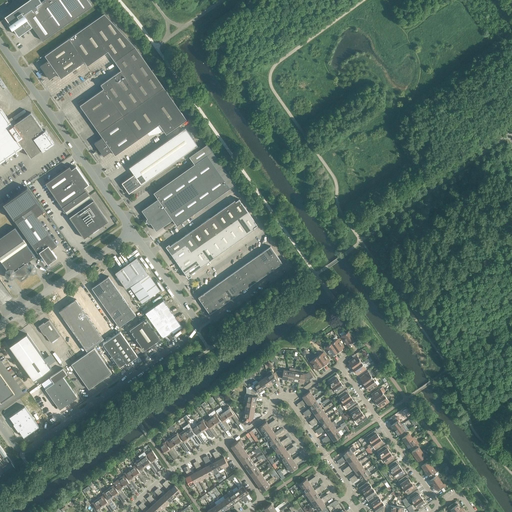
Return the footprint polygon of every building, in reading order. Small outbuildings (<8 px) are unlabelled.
[(10,14),(4,16),(8,22),(9,22),(11,24),(14,28),(13,28),(19,36),(32,27),(42,41),(60,28),(76,17),(92,6),(87,0),(44,0),(42,2),(40,0),(28,0),(16,8),(17,9),(14,11),(10,14)] [(135,47),(105,12),(44,54),(47,59),(39,65),(49,78),(57,72),(60,77),(84,61),(87,65),(107,50),(121,70),(100,84),(103,88),(80,105),(99,132),(102,137),(94,143),(103,156),(111,150),(115,155),(159,124),(166,134),(186,120),(135,47)] [(0,107),(0,162),(24,146),(31,157),(42,149),(43,151),(55,143),(45,130),(44,131),(31,112),(13,125),(0,107)] [(197,145),(185,128),(129,167),(134,174),(122,183),(129,193),(141,184),(141,185),(197,145)] [(158,199),(142,210),(147,218),(147,219),(146,219),(146,220),(146,221),(148,223),(149,223),(150,223),(156,231),(172,219),(177,226),(230,188),(235,184),(207,144),(189,157),(194,164),(153,193),(158,199)] [(45,183),(67,214),(91,197),(84,187),(88,184),(76,166),(71,169),(69,166),(45,183)] [(27,187),(3,204),(14,220),(37,253),(39,251),(48,263),(52,260),(56,257),(51,250),(57,245),(37,216),(44,211),(27,187)] [(108,221),(91,197),(67,214),(84,238),(108,221)] [(235,200),(227,206),(170,245),(169,244),(166,246),(188,278),(191,276),(190,274),(255,229),(254,227),(257,225),(239,199),(235,201),(235,200)] [(0,238),(0,259),(7,270),(6,271),(6,272),(5,272),(5,273),(5,274),(5,275),(5,276),(6,276),(6,277),(7,278),(8,279),(9,279),(10,280),(11,280),(12,280),(12,279),(13,279),(14,279),(14,278),(15,278),(15,277),(22,281),(26,278),(29,274),(33,274),(34,273),(35,274),(35,273),(35,274),(36,273),(36,272),(37,271),(37,270),(37,269),(37,268),(37,267),(37,266),(36,266),(36,265),(35,265),(35,264),(34,264),(33,264),(32,264),(33,259),(35,257),(15,228),(0,238)] [(270,246),(264,250),(198,297),(210,314),(282,263),(270,246)] [(126,289),(130,287),(142,303),(160,290),(137,257),(115,273),(126,289)] [(108,276),(100,282),(92,288),(119,327),(136,315),(108,276)] [(76,299),(67,305),(71,310),(79,304),(76,299)] [(145,313),(150,320),(163,338),(181,325),(163,300),(145,313)] [(79,304),(71,310),(74,315),(83,309),(79,304)] [(67,305),(59,311),(62,316),(71,310),(67,305)] [(83,309),(74,315),(78,320),(86,314),(83,309)] [(71,310),(62,316),(66,321),(74,315),(71,310)] [(86,314),(78,320),(81,325),(90,319),(86,314)] [(74,315),(66,321),(69,326),(78,320),(74,315)] [(146,317),(129,329),(144,350),(161,338),(146,317)] [(90,319),(81,325),(85,330),(93,324),(90,319)] [(51,343),(60,336),(49,320),(44,323),(43,323),(44,323),(43,323),(38,326),(44,335),(45,335),(44,335),(45,334),(51,343)] [(78,320),(69,326),(73,331),(81,325),(78,320)] [(93,324),(85,330),(88,335),(96,329),(93,324)] [(81,325),(73,331),(76,336),(85,330),(81,325)] [(96,329),(88,335),(92,340),(100,334),(96,329)] [(85,330),(76,336),(80,341),(88,335),(85,330)] [(349,331),(341,336),(347,345),(351,342),(352,343),(354,341),(350,335),(352,334),(349,331)] [(120,332),(111,338),(103,344),(112,356),(110,357),(112,356),(119,367),(125,363),(126,364),(127,364),(126,364),(137,356),(120,332)] [(51,368),(27,334),(19,339),(17,340),(17,341),(9,346),(34,381),(51,368)] [(100,334),(92,340),(95,345),(104,339),(100,334)] [(88,335),(80,341),(83,346),(92,340),(88,335)] [(338,338),(331,343),(338,353),(341,351),(340,350),(344,347),(338,338)] [(92,340),(83,346),(87,351),(95,345),(92,340)] [(338,353),(331,343),(324,348),(330,356),(335,353),(335,355),(338,353)] [(112,373),(94,348),(71,364),(89,389),(112,373)] [(323,352),(316,357),(323,367),(326,365),(325,363),(329,361),(323,352)] [(350,366),(352,369),(361,362),(356,355),(348,361),(351,366),(350,366)] [(323,367),(316,357),(310,362),(316,370),(320,367),(321,368),(323,367)] [(366,369),(361,362),(352,369),(353,372),(355,371),(357,375),(366,369)] [(67,373),(63,368),(50,377),(54,382),(45,389),(60,409),(77,397),(63,377),(67,373)] [(267,373),(267,375),(272,383),(277,380),(277,379),(279,377),(278,371),(274,373),(271,369),(267,373)] [(283,372),(278,371),(279,377),(282,377),(282,378),(287,379),(289,371),(283,370),(283,372)] [(14,393),(0,372),(0,401),(0,402),(14,393)] [(313,377),(309,372),(306,374),(305,373),(299,372),(298,381),(304,382),(306,382),(313,377)] [(361,383),(363,385),(373,379),(368,372),(360,378),(362,382),(361,383)] [(327,380),(332,387),(340,381),(337,377),(338,376),(337,374),(327,380)] [(272,383),(267,375),(263,379),(268,386),(272,383)] [(268,386),(263,379),(258,382),(264,389),(268,386)] [(377,385),(373,379),(363,385),(365,388),(366,387),(369,391),(377,385)] [(343,386),(340,381),(332,387),(337,394),(346,387),(344,385),(343,386)] [(264,389),(258,382),(254,385),(255,387),(250,390),(256,393),(258,391),(259,392),(264,389)] [(244,399),(246,400),(255,402),(256,396),(255,396),(256,393),(250,390),(247,388),(246,394),(245,396),(245,398),(244,399)] [(373,399),(375,402),(384,395),(379,388),(371,394),(374,398),(373,399)] [(338,396),(343,402),(351,397),(348,392),(349,392),(347,389),(338,396)] [(302,396),(304,399),(301,401),(302,403),(313,396),(309,391),(302,396)] [(389,402),(384,395),(375,402),(376,404),(378,403),(381,408),(389,402)] [(316,400),(313,396),(302,403),(303,405),(307,403),(309,405),(316,400)] [(354,401),(351,397),(343,402),(347,409),(357,403),(355,400),(354,401)] [(319,404),(316,400),(309,405),(310,408),(306,410),(308,412),(319,404)] [(321,403),(319,404),(308,412),(309,415),(313,412),(315,414),(322,409),(325,407),(321,403)] [(349,411),(353,418),(361,412),(358,408),(360,407),(358,404),(349,411)] [(24,437),(34,430),(39,426),(25,406),(10,417),(14,423),(13,424),(17,429),(18,431),(19,430),(24,437)] [(241,423),(229,406),(223,410),(229,418),(232,416),(238,425),(241,423)] [(325,413),(322,409),(315,414),(316,416),(313,419),(314,421),(325,413)] [(223,410),(217,414),(227,429),(229,431),(231,429),(225,421),(229,418),(223,410)] [(254,413),(245,411),(244,417),(240,419),(244,425),(251,420),(252,418),(253,418),(254,413)] [(364,416),(361,412),(353,418),(358,424),(367,418),(366,415),(364,416)] [(216,413),(210,417),(216,425),(219,423),(225,431),(227,429),(217,414),(216,413)] [(328,418),(325,413),(314,421),(316,423),(319,421),(321,423),(328,418)] [(210,417),(204,421),(214,436),(215,436),(216,438),(218,436),(212,427),(216,425),(210,417)] [(398,417),(389,423),(394,430),(401,425),(398,420),(399,419),(398,417)] [(332,422),(328,418),(321,423),(323,425),(319,428),(321,430),(332,422)] [(203,419),(197,424),(203,432),(206,429),(212,438),(214,436),(204,421),(203,419)] [(272,421),(268,424),(266,421),(259,427),(256,428),(260,433),(273,424),(272,421)] [(334,421),(332,422),(321,430),(322,432),(326,430),(327,432),(335,427),(337,425),(334,421)] [(182,428),(184,430),(190,438),(193,436),(199,445),(202,443),(191,428),(188,424),(182,428)] [(203,432),(197,424),(191,428),(202,443),(203,444),(205,442),(199,434),(203,432)] [(275,426),(273,424),(260,433),(263,437),(265,436),(273,431),(271,428),(275,426)] [(404,429),(401,425),(394,430),(399,437),(400,436),(405,433),(404,432),(403,430),(404,429)] [(338,431),(335,427),(327,432),(329,434),(325,437),(327,439),(338,431)] [(366,436),(371,443),(379,437),(376,433),(377,432),(376,429),(366,436)] [(184,430),(178,434),(178,435),(189,449),(190,451),(192,449),(187,441),(190,438),(184,430)] [(278,430),(274,433),(273,431),(265,436),(263,437),(266,442),(268,440),(276,435),(279,433),(278,430)] [(341,436),(338,431),(327,439),(328,441),(332,438),(334,441),(341,436)] [(406,432),(404,432),(405,433),(400,436),(405,442),(412,437),(409,433),(407,434),(406,432)] [(177,433),(171,437),(177,445),(180,443),(186,451),(189,449),(178,435),(178,434),(177,433)] [(281,435),(279,433),(276,435),(268,440),(266,442),(269,446),(271,445),(279,439),(277,437),(281,435)] [(177,445),(171,437),(165,441),(177,458),(179,456),(174,447),(177,445)] [(382,441),(379,437),(371,443),(376,450),(385,443),(383,440),(382,441)] [(415,442),(412,437),(405,442),(410,449),(415,445),(414,443),(415,442)] [(284,439),(280,442),(279,439),(271,445),(275,449),(282,444),(285,442),(284,439)] [(244,444),(240,440),(238,441),(231,446),(234,451),(241,446),(244,444)] [(177,458),(165,441),(159,445),(165,454),(168,451),(174,460),(177,458)] [(287,444),(285,442),(282,444),(275,449),(278,454),(285,448),(283,446),(287,444)] [(377,451),(382,458),(390,452),(387,448),(388,447),(386,444),(377,451)] [(417,448),(415,445),(410,449),(415,456),(422,451),(419,447),(417,448)] [(245,450),(241,446),(234,451),(237,455),(245,450)] [(290,448),(287,451),(285,448),(278,454),(281,458),(288,453),(292,450),(290,448)] [(342,453),(344,456),(341,458),(342,460),(353,453),(350,448),(342,453)] [(158,459),(152,450),(146,455),(158,471),(160,469),(154,461),(158,459)] [(248,455),(245,450),(237,455),(240,460),(248,455)] [(293,452),(292,450),(288,453),(281,458),(284,462),(291,457),(290,455),(293,452)] [(425,456),(422,451),(415,456),(420,463),(425,459),(424,457),(425,456)] [(393,456),(390,452),(382,458),(386,465),(396,458),(394,455),(393,456)] [(356,457),(353,453),(342,460),(344,462),(347,460),(349,462),(356,457)] [(158,471),(146,455),(140,459),(146,467),(149,465),(155,473),(158,471)] [(219,455),(217,456),(223,468),(228,465),(224,457),(221,458),(219,455)] [(251,459),(248,455),(240,460),(243,464),(251,459)] [(223,468),(217,456),(214,457),(216,461),(214,462),(218,470),(223,468)] [(298,459),(296,457),(293,459),(291,457),(284,462),(287,467),(294,462),(298,459)] [(359,461),(356,457),(349,462),(350,465),(347,467),(348,469),(359,461)] [(146,467),(140,459),(134,463),(135,465),(146,479),(148,478),(143,469),(146,467)] [(254,464),(251,459),(243,464),(247,469),(254,464)] [(299,461),(298,459),(294,462),(287,467),(290,471),(298,466),(296,464),(299,461)] [(387,466),(389,469),(388,470),(387,471),(390,475),(392,473),(400,467),(397,463),(399,462),(397,459),(387,466)] [(427,461),(425,459),(420,463),(424,470),(431,465),(428,460),(427,461)] [(207,461),(213,473),(215,475),(219,472),(218,470),(214,462),(211,464),(209,460),(207,461)] [(213,473),(207,461),(205,462),(207,466),(204,467),(209,475),(213,473)] [(362,466),(359,461),(348,469),(350,471),(353,469),(355,471),(362,466)] [(11,462),(2,468),(6,474),(15,468),(11,463),(11,462)] [(257,468),(254,464),(247,469),(250,473),(257,468)] [(135,465),(129,469),(135,477),(138,475),(144,483),(147,481),(146,479),(135,465)] [(435,470),(431,465),(424,470),(429,477),(430,476),(434,474),(435,473),(433,471),(435,470)] [(199,468),(198,466),(195,467),(197,471),(195,472),(199,480),(204,478),(200,470),(199,468)] [(365,470),(362,466),(355,471),(356,473),(353,476),(355,478),(365,470)] [(209,475),(204,467),(200,470),(204,478),(209,475)] [(403,471),(400,467),(392,473),(397,480),(406,473),(405,470),(403,471)] [(260,472),(257,468),(250,473),(253,478),(260,472)] [(135,477),(129,469),(123,473),(125,475),(135,489),(138,488),(132,479),(135,477)] [(367,469),(365,470),(355,478),(356,480),(359,478),(361,480),(371,474),(367,469)] [(188,471),(189,474),(190,475),(194,483),(199,480),(195,472),(192,474),(190,470),(188,471)] [(263,477),(260,472),(253,478),(256,482),(263,477)] [(398,481),(403,488),(411,482),(408,478),(409,477),(407,474),(398,481)] [(434,474),(430,476),(429,477),(428,478),(433,485),(440,480),(437,475),(435,476),(434,474)] [(125,475),(119,479),(124,487),(128,485),(134,493),(136,491),(135,489),(125,475)] [(196,485),(194,483),(190,475),(185,477),(189,485),(190,485),(191,488),(196,485)] [(266,481),(263,477),(256,482),(259,486),(266,481)] [(299,484),(302,488),(313,481),(312,479),(308,481),(306,478),(299,484)] [(124,487),(119,479),(113,483),(114,485),(124,499),(125,499),(127,498),(121,489),(124,487)] [(443,484),(440,480),(433,485),(438,491),(446,486),(444,483),(443,484)] [(270,486),(266,481),(259,486),(262,491),(270,486)] [(314,483),(313,481),(302,488),(305,493),(313,488),(311,485),(314,483)] [(360,491),(361,490),(364,494),(372,488),(368,481),(358,488),(360,491)] [(414,486),(411,482),(403,488),(408,495),(417,488),(415,485),(414,486)] [(169,488),(170,489),(176,495),(181,492),(175,485),(172,487),(169,484),(167,486),(169,488)] [(114,485),(108,489),(114,497),(117,495),(123,503),(126,501),(125,499),(124,499),(114,485)] [(248,493),(243,486),(238,489),(243,497),(248,493)] [(318,487),(314,490),(313,488),(305,493),(308,497),(319,490),(318,487)] [(377,495),(372,488),(364,494),(367,498),(366,499),(368,501),(377,495)] [(114,497),(108,489),(102,493),(103,495),(114,509),(116,508),(111,499),(114,497)] [(176,495),(170,489),(166,492),(172,499),(176,495)] [(231,489),(227,492),(228,493),(223,496),(225,499),(230,506),(239,500),(234,492),(231,489)] [(243,497),(238,489),(234,492),(239,500),(243,497)] [(420,492),(418,489),(409,496),(413,503),(421,497),(418,493),(420,492)] [(321,492),(319,490),(308,497),(312,502),(319,496),(317,494),(321,492)] [(172,499),(166,492),(162,496),(168,503),(172,499)] [(103,495),(97,499),(103,507),(106,505),(111,511),(113,511),(115,511),(114,509),(103,495)] [(382,501),(377,495),(368,501),(370,504),(371,503),(374,507),(382,501)] [(168,503),(162,496),(158,500),(164,506),(168,503)] [(324,496),(321,499),(319,496),(312,502),(315,506),(325,498),(324,496)] [(424,501),(421,497),(413,503),(418,510),(427,503),(426,500),(424,501)] [(327,500),(325,498),(315,506),(318,511),(325,505),(323,503),(327,500)] [(103,507),(97,499),(91,503),(97,511),(101,511),(100,509),(103,507)] [(153,499),(151,500),(160,510),(164,506),(158,500),(156,502),(153,499)] [(230,506),(225,499),(220,502),(226,509),(230,506)] [(158,511),(160,510),(151,500),(150,502),(152,505),(150,507),(154,511),(158,511)] [(387,508),(382,501),(374,507),(377,511),(375,511),(384,511),(387,508)] [(456,501),(447,507),(449,510),(450,509),(452,511),(455,511),(461,508),(456,501)] [(210,505),(212,508),(214,511),(221,511),(216,505),(214,502),(210,505)] [(221,511),(226,509),(220,502),(216,505),(221,511)] [(268,511),(274,508),(271,503),(264,508),(266,511),(268,511)]
